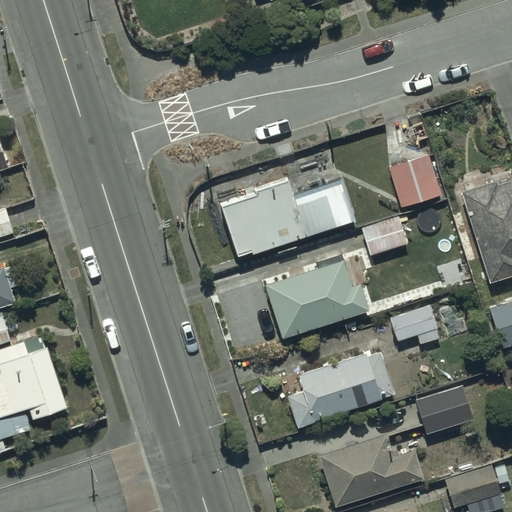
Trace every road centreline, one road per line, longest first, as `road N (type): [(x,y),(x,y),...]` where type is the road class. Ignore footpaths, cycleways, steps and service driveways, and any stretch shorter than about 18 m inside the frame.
road 1 (residential): [(511,28),(351,79),(237,100),(91,151)]
road 2 (tertiary): [(91,151),(191,462)]
road 3 (residential): [(191,462),(33,511)]
road 4 (tertiary): [(43,0),(91,151)]
